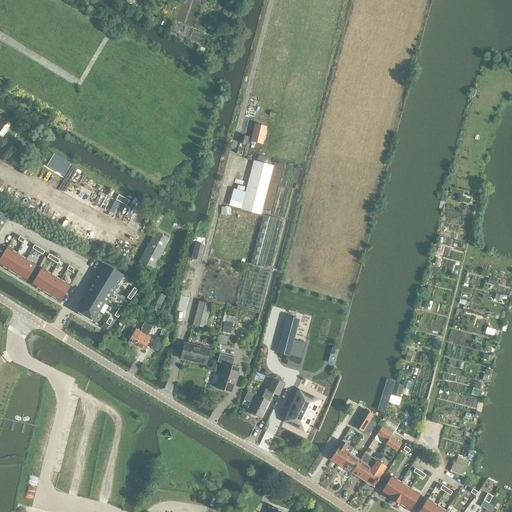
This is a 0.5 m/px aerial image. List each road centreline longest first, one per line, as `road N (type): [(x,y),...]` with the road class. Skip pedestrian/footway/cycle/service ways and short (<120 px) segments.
road 1 (unknown): [(169,402),(272,0)]
road 2 (tertiary): [(345,511),(0,299)]
road 3 (track): [(107,511),(45,494),(60,381),(25,361),(13,338),(25,314)]
road 4 (unknown): [(0,246),(11,229),(24,227),(80,266),(80,286),(51,330)]
